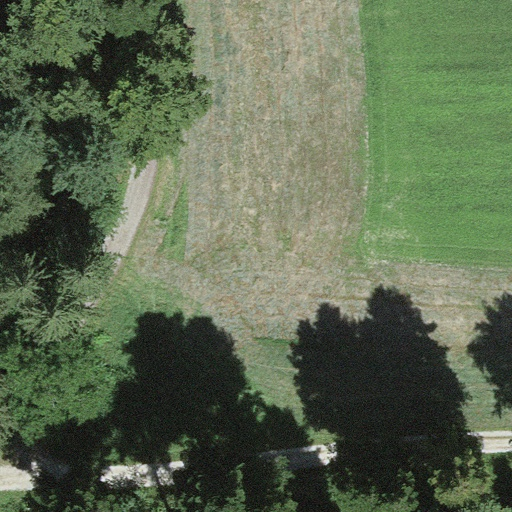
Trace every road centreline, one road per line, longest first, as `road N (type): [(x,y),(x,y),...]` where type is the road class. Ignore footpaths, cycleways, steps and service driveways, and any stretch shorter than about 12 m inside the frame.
road 1 (track): [(0,469),(511,452)]
road 2 (track): [(0,429),(77,320),(121,232),(157,63),(153,0)]
